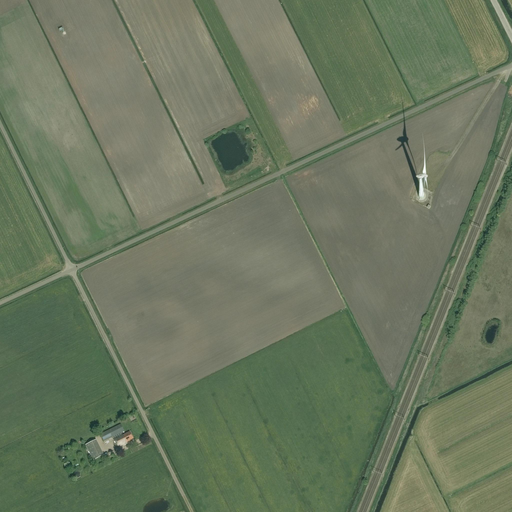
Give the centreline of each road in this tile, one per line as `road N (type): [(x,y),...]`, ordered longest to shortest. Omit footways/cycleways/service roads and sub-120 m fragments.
road 1 (unclassified): [(511,66),(71,270)]
road 2 (unclassified): [(183,495),(71,270)]
road 3 (unclassified): [(71,270),(0,121)]
